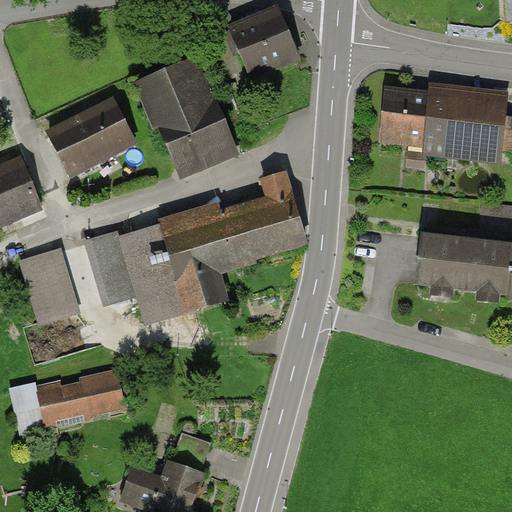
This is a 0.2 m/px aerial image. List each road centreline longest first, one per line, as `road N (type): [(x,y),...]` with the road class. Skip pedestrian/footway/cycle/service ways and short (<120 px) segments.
road 1 (residential): [(329,145),(72,224),(0,58)]
road 2 (residential): [(310,312),(511,367)]
road 3 (tertiary): [(257,511),(310,312)]
road 4 (residential): [(337,41),(511,67)]
road 5 (tertiary): [(310,312),(329,145)]
